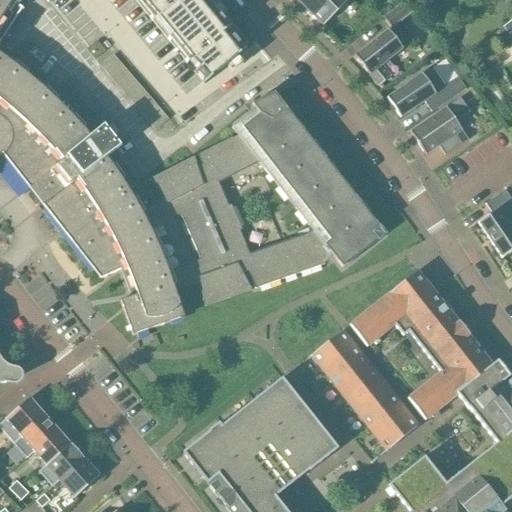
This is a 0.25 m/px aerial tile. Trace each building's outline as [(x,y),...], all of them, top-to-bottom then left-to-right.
[(134,0),(204,85),(246,51),(243,48),(248,44),(224,14),(226,13),(215,0),(134,0)] [(294,0),(323,28),(349,0),(294,0)] [(413,13),(404,1),(382,18),(392,30),(413,13)] [(511,19),(501,28),(511,41),(511,40),(511,19)] [(403,50),(387,31),(354,58),(378,88),(391,78),(385,71),(391,67),(387,62),(403,50)] [(0,175),(6,182),(10,178),(92,275),(90,276),(148,345),(302,285),(290,255),(276,260),(263,224),(171,258),(81,153),(77,156),(68,146),(72,143),(62,130),(69,123),(59,112),(61,110),(22,64),(20,66),(0,41),(0,175)] [(444,88),(432,69),(387,99),(400,119),(424,103),(431,114),(466,90),(458,79),(444,88)] [(250,114),(231,128),(342,269),(383,237),(351,195),(352,194),(318,151),(283,114),(287,111),(274,95),(251,106),(256,112),(251,116),(250,114)] [(469,114),(460,99),(409,133),(425,156),(438,147),(445,157),(468,141),(456,123),(469,114)] [(492,215),(478,224),(502,259),(511,252),(511,201),(505,192),(503,193),(485,205),(492,215)] [(339,449),(282,380),(221,428),(218,425),(208,433),(208,434),(182,454),(227,511),(504,511),(511,506),(511,383),(508,379),(509,378),(497,362),(491,366),(468,337),(469,336),(459,323),(458,324),(433,293),(417,272),(416,273),(349,326),(366,347),(394,325),(403,336),(408,331),(440,371),(408,398),(426,419),(457,394),(469,408),(470,407),(498,441),(447,483),(425,456),(390,485),(412,511),(411,511),(288,511),(277,498),(310,471),(311,472),(339,449)] [(342,330),(310,356),(330,380),(362,354),(342,330)] [(362,354),(330,380),(349,403),(381,377),(362,354)] [(0,384),(1,384),(2,384),(5,384),(8,384),(12,383),(15,380),(16,376),(15,373),(13,371),(12,370),(10,369),(7,368),(5,368),(0,359),(0,384)] [(381,377),(349,403),(368,427),(400,400),(381,377)] [(46,417),(30,399),(0,424),(0,429),(14,445),(21,439),(46,417)] [(400,400),(368,427),(388,451),(420,424),(400,400)] [(58,431),(46,417),(21,439),(33,453),(58,431)] [(70,445),(58,431),(33,453),(45,467),(70,445)] [(70,445),(45,467),(38,473),(52,489),(59,482),(84,460),(70,445)] [(84,460),(59,482),(74,499),(99,478),(99,477),(84,460)] [(8,490),(15,496),(22,488),(16,482),(8,490)] [(22,488),(15,496),(21,502),(28,494),(22,488)] [(35,502),(41,509),(49,502),(44,495),(35,502)]
